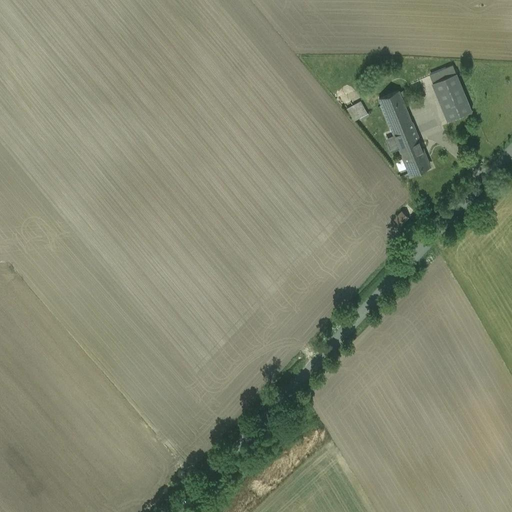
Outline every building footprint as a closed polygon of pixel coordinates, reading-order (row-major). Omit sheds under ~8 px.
[(426,76),(415,67),(409,75),(420,84),(426,76)] [(456,72),(432,82),(448,120),(471,110),(456,72)] [(398,90),(379,98),(382,105),(397,143),(416,135),(398,90)] [(361,102),(354,107),(359,117),(367,112),(361,102)] [(354,107),(347,110),(353,120),(359,117),(354,107)] [(454,121),(443,126),(445,131),(456,127),(454,121)] [(429,165),(416,135),(397,143),(410,173),(429,165)] [(391,146),(384,149),(387,155),(393,153),(391,146)] [(401,210),(394,218),(401,225),(408,216),(401,210)]
